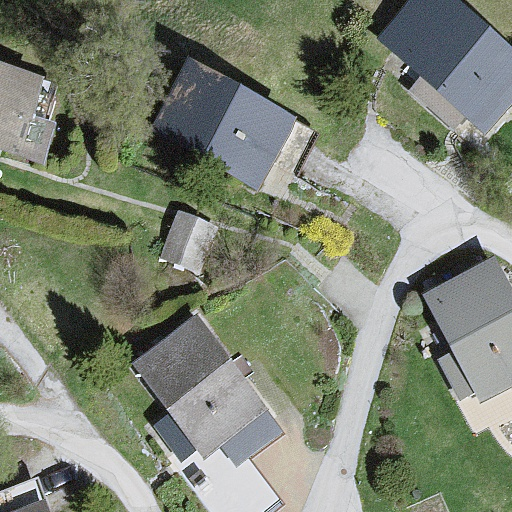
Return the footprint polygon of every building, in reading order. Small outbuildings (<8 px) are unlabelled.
[(511,127),(511,46),(459,0),(454,0),(406,59),(491,149),(511,127)] [(78,95),(0,69),(0,160),(47,174),(78,95)] [(313,135),(198,72),(164,147),(269,202),(313,135)] [(511,280),(507,272),(434,306),(485,410),(511,399),(511,280)] [(280,426),(208,328),(135,374),(215,467),(280,426)]
